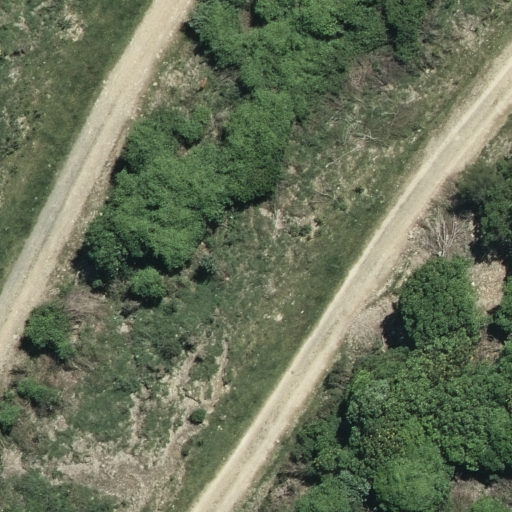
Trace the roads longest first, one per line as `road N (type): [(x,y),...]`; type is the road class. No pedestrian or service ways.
road 1 (track): [(200,511),(511,70)]
road 2 (track): [(174,0),(122,85),(0,345)]
